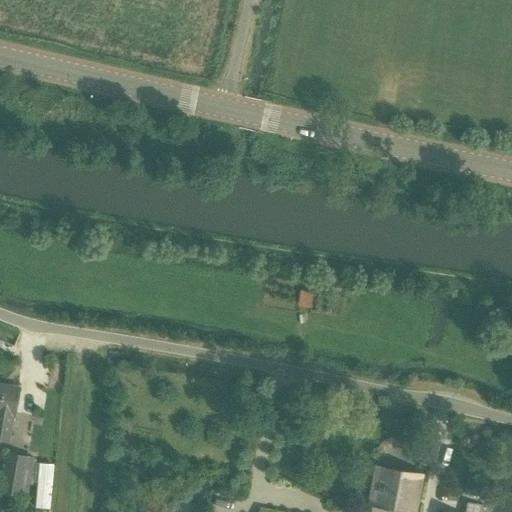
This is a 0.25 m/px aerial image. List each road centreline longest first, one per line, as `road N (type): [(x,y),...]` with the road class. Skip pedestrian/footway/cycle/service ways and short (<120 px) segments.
road 1 (unclassified): [(511,420),(0,315)]
road 2 (secondary): [(511,169),(229,106)]
road 3 (secondary): [(229,106),(0,57)]
